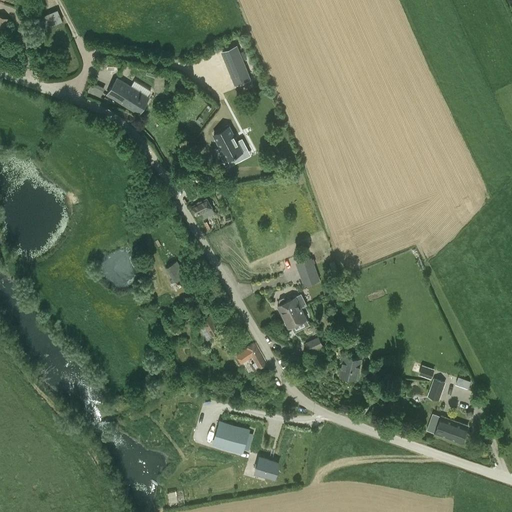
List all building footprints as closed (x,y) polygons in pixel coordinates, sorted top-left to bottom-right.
[(0,35),(5,37),(11,19),(0,14),(0,35)] [(251,79),(237,46),(237,45),(221,51),(222,52),(235,85),(251,79)] [(147,96),(150,90),(134,81),(131,86),(117,77),(107,94),(139,113),(149,97),(147,96)] [(101,96),(103,86),(93,83),(91,94),(101,96)] [(247,149),(242,138),(237,141),(229,126),(214,133),(228,159),(247,149)] [(205,218),(215,213),(212,207),(207,197),(191,207),(196,216),(202,213),(205,218)] [(321,281),(312,257),(295,263),(304,287),(321,281)] [(166,267),(174,280),(186,274),(178,260),(166,267)] [(301,307),(307,304),(301,293),(294,297),(293,294),(292,294),(289,295),(289,297),(290,299),(286,301),(285,298),(283,297),(279,299),(278,301),(280,304),(277,305),(283,316),(301,307)] [(306,318),(301,307),(283,316),(288,327),(306,318)] [(179,313),(181,319),(190,315),(187,310),(179,313)] [(221,333),(210,314),(209,315),(205,310),(198,314),(201,319),(197,322),(208,341),(221,333)] [(339,332),(336,345),(345,348),(349,335),(339,332)] [(318,336),(305,342),(308,350),(322,344),(318,336)] [(239,364),(252,357),(259,369),(267,364),(255,343),(247,346),(247,347),(233,355),(239,364)] [(356,379),(361,359),(344,354),(340,375),(356,379)] [(431,377),(433,370),(420,365),(418,372),(431,377)] [(434,377),(428,396),(438,399),(444,380),(434,377)] [(462,442),(468,425),(440,416),(434,432),(462,442)] [(214,441),(242,450),(248,431),(219,422),(214,441)] [(266,474),(274,476),(279,461),(260,455),(258,460),(255,470),(266,474)]
